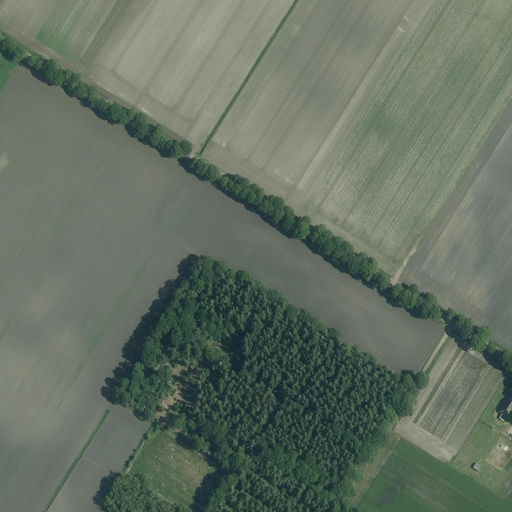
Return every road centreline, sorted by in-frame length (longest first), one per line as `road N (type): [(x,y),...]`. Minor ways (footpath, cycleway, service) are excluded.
road 1 (unclassified): [(511,360),(0,38)]
road 2 (track): [(372,456),(164,325)]
road 3 (track): [(453,323),(337,511)]
